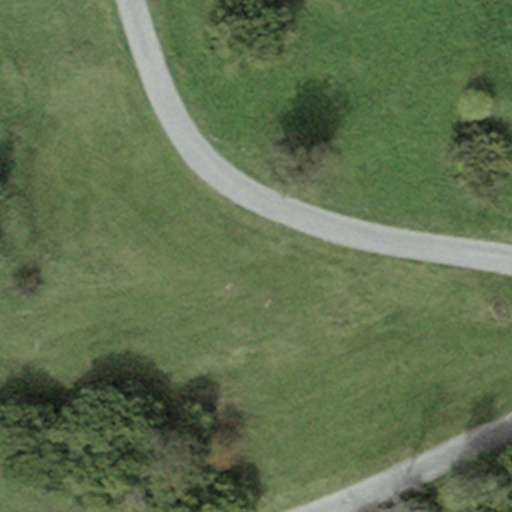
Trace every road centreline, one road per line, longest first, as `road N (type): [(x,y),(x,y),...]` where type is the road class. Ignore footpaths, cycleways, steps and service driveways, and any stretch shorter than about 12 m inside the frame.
road 1 (unclassified): [(511,260),(401,247),(250,200),(208,164),(164,103),(127,0)]
road 2 (unclassified): [(326,511),(511,423)]
